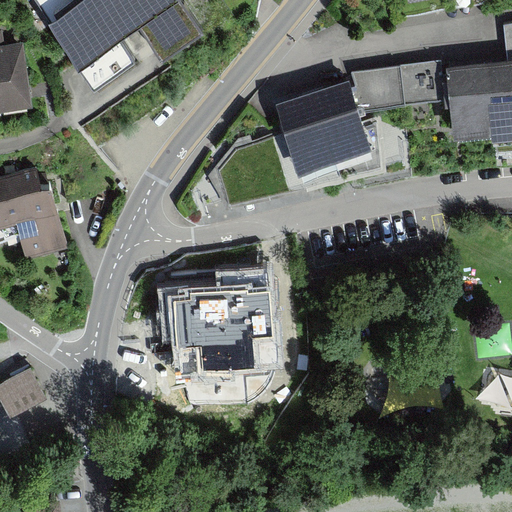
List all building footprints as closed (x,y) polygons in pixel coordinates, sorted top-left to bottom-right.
[(39,0),(101,91),(142,63),(120,30),(138,18),(162,55),(204,27),(186,0),(39,0)] [(0,106),(32,100),(22,41),(7,41),(4,27),(0,27),(0,106)] [(511,58),(448,65),(455,135),(511,129),(511,58)] [(350,74),(277,99),(300,167),(373,143),(350,74)] [(0,250),(23,244),(28,261),(71,248),(51,182),(43,184),(37,165),(0,176),(0,250)] [(223,273),(176,288),(189,326),(235,310),(223,273)] [(251,317),(157,338),(169,394),(264,374),(251,317)] [(32,368),(0,386),(0,392),(15,419),(50,399),(32,368)] [(64,511),(64,503),(31,505),(31,511),(64,511)]
